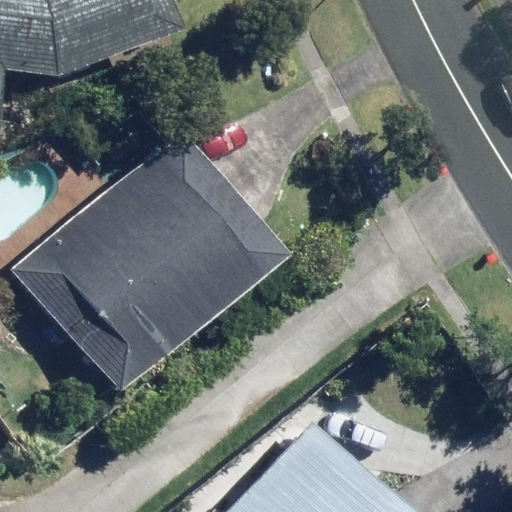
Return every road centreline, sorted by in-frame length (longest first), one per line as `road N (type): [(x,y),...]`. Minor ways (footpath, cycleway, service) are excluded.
road 1 (unknown): [(98,511),(348,290),(506,176)]
road 2 (residential): [(413,0),(511,185)]
